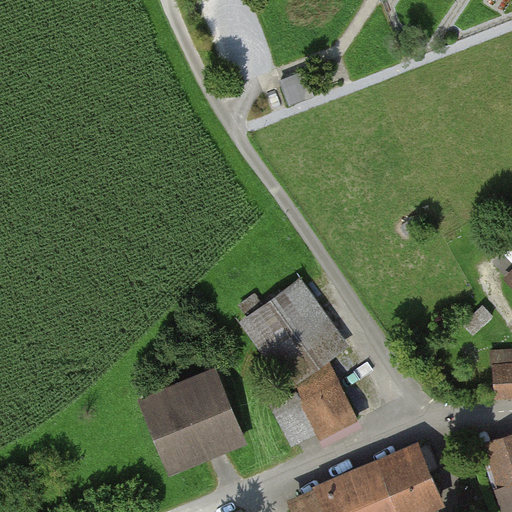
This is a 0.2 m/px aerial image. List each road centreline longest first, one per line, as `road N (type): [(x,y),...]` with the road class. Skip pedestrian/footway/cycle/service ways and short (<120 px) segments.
road 1 (track): [(429,418),(202,75),(169,0)]
road 2 (residential): [(511,411),(429,418),(193,511)]
